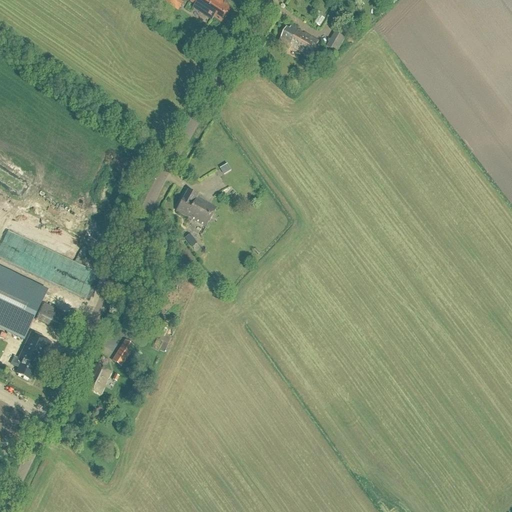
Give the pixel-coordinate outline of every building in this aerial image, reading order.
[(166,2),(178,11),(184,3),(178,0),(166,0),(166,1),(166,2)] [(196,9),(196,10),(211,21),(214,18),(221,23),(231,9),(222,3),(223,2),(220,0),(192,0),(191,1),(196,4),(193,7),(196,9)] [(319,43),(290,28),(289,30),(287,29),(280,42),(310,59),(319,43)] [(335,34),(327,48),(337,53),(344,39),(335,34)] [(221,169),(220,170),(224,176),(231,172),(227,165),(221,169)] [(201,203),(196,200),(197,198),(187,192),(176,212),(205,228),(216,209),(202,202),(201,203)] [(158,219),(182,233),(184,229),(190,233),(193,227),(164,210),(158,219)] [(0,330),(23,342),(27,334),(33,320),(41,303),(47,291),(0,269),(0,330)] [(70,317),(43,304),(35,321),(61,334),(70,317)] [(11,365),(19,369),(16,376),(31,382),(40,363),(42,364),(51,345),(30,335),(18,359),(15,358),(13,362),(11,365)] [(121,368),(126,359),(116,353),(111,362),(121,368)] [(84,390),(99,397),(111,373),(95,365),(91,375),(92,375),(89,381),(88,381),(84,390)]
